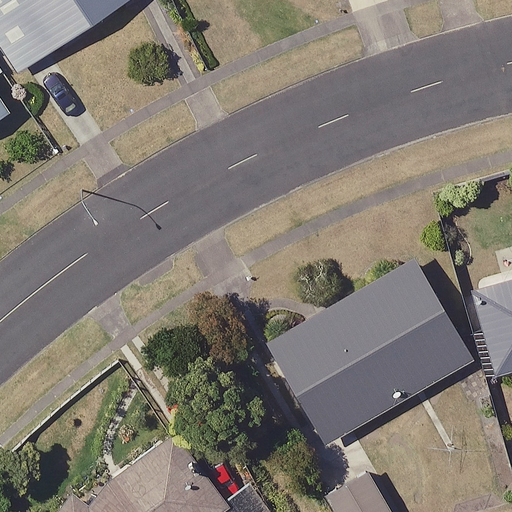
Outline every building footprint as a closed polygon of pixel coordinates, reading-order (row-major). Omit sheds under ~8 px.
[(0,0),(0,39),(14,60),(102,0),(0,0)] [(463,352),(406,251),(257,335),(314,436),(463,352)] [(511,265),(465,280),(491,364),(511,358),(511,265)] [(63,478),(34,511),(265,511),(231,459),(217,468),(170,414),(78,488),(63,478)] [(390,511),(360,456),(318,478),(336,511),(390,511)]
